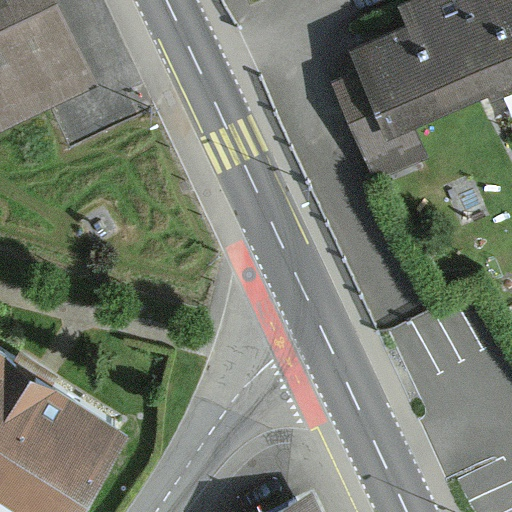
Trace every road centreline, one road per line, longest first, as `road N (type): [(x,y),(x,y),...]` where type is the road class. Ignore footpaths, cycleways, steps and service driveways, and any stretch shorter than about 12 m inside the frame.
road 1 (tertiary): [(324,331),(166,0)]
road 2 (unclassified): [(157,511),(249,382),(324,331)]
road 3 (tertiary): [(404,511),(324,331)]
